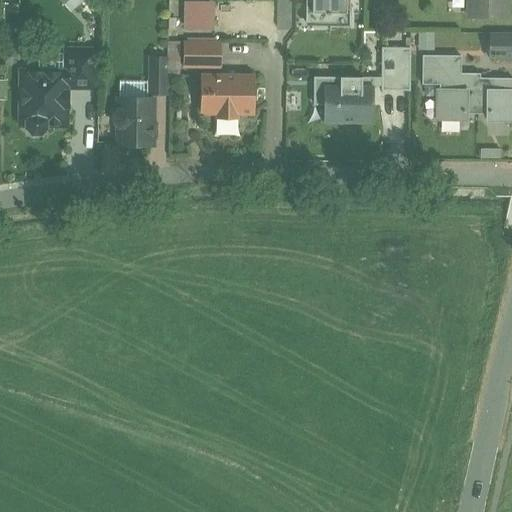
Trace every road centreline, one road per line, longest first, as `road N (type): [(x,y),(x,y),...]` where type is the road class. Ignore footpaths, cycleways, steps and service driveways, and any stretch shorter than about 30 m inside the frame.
road 1 (residential): [(511,179),(188,173),(0,199)]
road 2 (unclassified): [(471,511),(511,335)]
